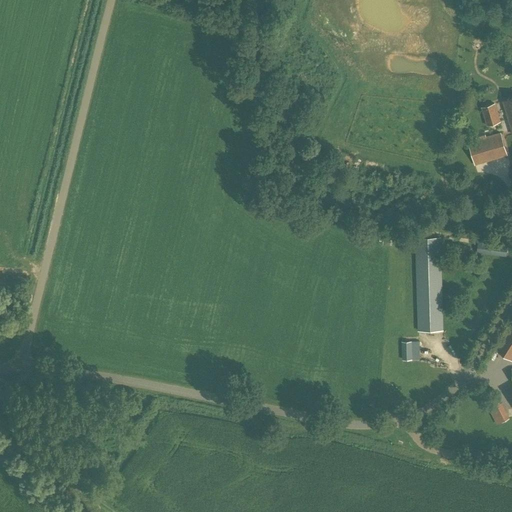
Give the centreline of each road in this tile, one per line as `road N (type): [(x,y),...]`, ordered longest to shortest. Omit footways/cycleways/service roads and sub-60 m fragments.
road 1 (unclassified): [(409,420),(368,426),(19,366)]
road 2 (tertiary): [(19,366),(112,0)]
road 3 (track): [(1,367),(42,449),(106,511)]
road 4 (unclassified): [(511,291),(448,391),(409,420)]
road 5 (unclassified): [(511,473),(429,448),(409,420)]
